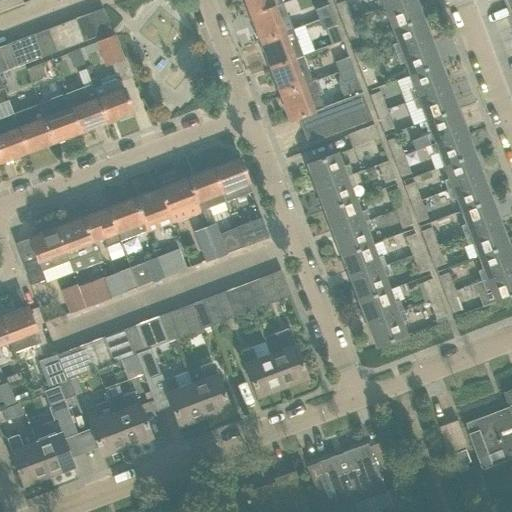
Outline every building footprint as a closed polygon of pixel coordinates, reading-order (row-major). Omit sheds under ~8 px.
[(23,3),(23,2),(21,0),(0,0),(5,10),(23,3)] [(244,0),(250,15),(282,3),(281,0),(244,0)] [(373,0),(377,9),(401,0),(373,0)] [(391,30),(422,18),(415,0),(401,0),(377,9),(381,18),(386,16),(391,30)] [(342,23),(351,19),(344,1),(335,4),(342,23)] [(260,41),(292,29),(282,3),(250,15),(260,41)] [(318,19),(332,14),(328,4),(314,10),(318,19)] [(97,36),(111,31),(103,8),(88,14),(97,36)] [(83,41),(97,36),(88,14),(75,19),(83,41)] [(331,46),(342,41),(332,14),(318,19),(322,30),(325,29),(331,46)] [(395,55),(431,41),(422,18),(391,30),(396,43),(391,45),(395,55)] [(69,46),(83,41),(75,19),(61,24),(69,46)] [(349,41),(358,37),(351,19),(342,23),(349,41)] [(55,52),(69,46),(61,24),(47,29),(55,52)] [(41,57),(55,52),(47,29),(33,35),(41,57)] [(270,67),(302,55),(292,29),(260,41),(270,67)] [(295,33),(302,54),(313,50),(306,30),(295,33)] [(29,61),(41,57),(33,35),(20,39),(29,61)] [(104,65),(121,59),(112,35),(78,48),(83,64),(84,63),(83,61),(87,59),(86,54),(98,50),(104,65)] [(15,66),(29,61),(20,39),(7,44),(15,66)] [(408,76),(439,64),(431,41),(395,55),(398,63),(402,61),(408,76)] [(0,67),(2,72),(15,66),(7,44),(0,46),(0,67)] [(359,68),(369,64),(362,46),(352,49),(359,68)] [(72,68),(83,64),(78,48),(67,53),(72,68)] [(316,79),(312,80),(302,55),(270,67),(280,93),(317,80),(316,79)] [(338,72),(351,67),(347,57),(334,62),(338,72)] [(365,86),(375,82),(369,64),(359,68),(365,86)] [(413,100),(448,86),(439,64),(408,76),(413,88),(409,89),(413,100)] [(30,83),(41,79),(36,65),(25,69),(30,83)] [(343,82),(355,77),(351,67),(338,72),(343,82)] [(20,87),(30,83),(25,69),(15,73),(20,87)] [(132,112),(120,81),(119,78),(93,88),(106,122),(132,112)] [(316,96),(322,93),(317,80),(280,93),(290,120),(298,118),(302,130),(367,105),(362,93),(321,108),(316,96)] [(106,122),(93,88),(91,84),(65,94),(79,132),(106,122)] [(425,121),(457,109),(448,86),(413,100),(416,108),(420,107),(425,121)] [(376,113),(386,110),(379,92),(369,95),(376,113)] [(53,142),(79,132),(65,94),(38,104),(53,142)] [(0,102),(0,116),(13,113),(9,100),(0,102)] [(27,152),(53,142),(38,104),(12,114),(27,152)] [(307,143),(372,119),(367,105),(302,130),(307,143)] [(430,145),(465,132),(457,109),(425,121),(430,134),(411,141),(415,151),(430,145)] [(383,132),(393,128),(386,110),(376,113),(383,132)] [(0,161),(0,162),(27,152),(12,114),(0,118),(0,161)] [(351,147),(378,137),(373,125),(347,135),(351,147)] [(443,166),(474,154),(465,132),(430,145),(433,154),(429,156),(434,169),(443,166)] [(393,159),(403,155),(396,137),(386,141),(393,159)] [(346,164),(342,166),(337,153),(307,165),(315,188),(350,175),(346,164)] [(446,191),(482,177),(474,154),(443,166),(447,178),(442,180),(446,191)] [(400,177),(410,173),(403,155),(393,159),(400,177)] [(225,202),(251,192),(239,159),(213,169),(225,201),(225,202)] [(384,183),(394,180),(387,161),(377,164),(384,183)] [(199,211),(225,201),(213,169),(187,179),(199,211)] [(349,185),(353,184),(350,175),(315,188),(324,210),(355,199),(349,185)] [(460,212),(491,200),(482,177),(446,191),(450,200),(454,198),(460,212)] [(173,178),(159,184),(161,189),(173,220),(199,211),(187,179),(174,183),(173,178)] [(410,204),(421,200),(414,182),(403,187),(410,204)] [(394,210),(405,206),(398,188),(387,192),(394,210)] [(145,231),(173,220),(161,189),(134,199),(145,231)] [(120,241),(145,231),(134,199),(108,209),(120,241)] [(365,210),(360,212),(355,199),(324,210),(332,233),(368,220),(365,210)] [(417,222),(428,218),(421,200),(410,204),(417,222)] [(464,236),(499,222),(491,200),(460,212),(465,224),(460,226),(464,236)] [(401,229),(412,224),(405,206),(394,210),(401,229)] [(106,246),(120,241),(108,209),(82,218),(91,242),(103,237),(106,246)] [(261,217),(234,228),(235,228),(242,247),(268,237),(261,217)] [(90,242),(91,242),(82,218),(56,228),(54,225),(67,261),(94,251),(90,242)] [(366,230),(372,228),(368,220),(332,233),(341,256),(371,245),(366,230)] [(476,257),(508,245),(499,222),(464,236),(467,244),(471,243),(476,257)] [(67,261),(54,225),(51,223),(41,227),(39,231),(41,234),(29,238),(36,258),(23,263),(30,285),(45,280),(41,271),(67,261)] [(214,223),(205,227),(216,257),(242,247),(235,228),(218,234),(214,223)] [(205,227),(194,231),(205,261),(216,257),(205,227)] [(428,250),(437,246),(430,229),(421,232),(428,250)] [(411,255),(421,252),(415,234),(405,238),(411,255)] [(380,255),(376,256),(371,245),(341,256),(350,279),(385,266),(380,255)] [(481,281),(511,269),(511,255),(508,245),(476,257),(481,269),(477,271),(481,281)] [(163,277),(186,269),(178,246),(154,255),(163,277)] [(434,267),(444,263),(437,246),(428,250),(434,267)] [(418,273),(428,269),(421,252),(411,255),(418,273)] [(137,287),(163,277),(154,255),(129,265),(137,287)] [(111,297),(137,287),(129,265),(103,274),(111,297)] [(383,277),(388,275),(385,266),(350,279),(358,302),(389,290),(383,277)] [(495,302),(511,295),(511,269),(481,281),(485,291),(490,289),(495,302)] [(278,300),(290,296),(281,270),(269,275),(278,300)] [(445,295),(455,291),(448,272),(438,276),(445,295)] [(96,303),(111,297),(103,274),(88,280),(88,282),(77,286),(85,307),(96,303)] [(267,304),(278,300),(269,275),(258,279),(267,304)] [(256,308),(267,304),(258,279),(247,283),(256,308)] [(428,301),(438,297),(431,279),(421,283),(428,301)] [(245,312),(256,308),(247,283),(235,287),(245,312)] [(85,307),(77,286),(76,284),(59,290),(68,313),(85,307)] [(234,317),(245,312),(235,287),(224,291),(234,317)] [(398,301),(393,302),(389,290),(358,302),(367,324),(402,311),(398,301)] [(222,321),(234,317),(224,291),(213,295),(222,321)] [(452,312),(462,309),(455,291),(445,295),(452,312)] [(211,325),(222,321),(213,295),(202,299),(211,325)] [(435,319),(445,315),(438,297),(428,301),(435,319)] [(200,329),(211,325),(202,299),(190,304),(200,329)] [(189,333),(200,329),(190,304),(179,308),(189,333)] [(40,342),(34,326),(27,308),(0,318),(13,353),(40,342)] [(178,337),(189,333),(179,308),(168,312),(178,337)] [(401,322),(406,320),(402,311),(367,324),(375,347),(406,336),(401,322)] [(167,341),(178,337),(168,312),(157,316),(167,341)] [(155,345),(167,341),(157,316),(146,320),(155,345)] [(12,353),(13,353),(0,318),(0,317),(0,345),(8,343),(12,353)] [(144,350),(155,345),(146,320),(135,324),(144,350)] [(133,354),(144,350),(135,324),(123,329),(133,354)] [(281,387),(306,377),(287,328),(263,338),(265,341),(264,341),(281,387)] [(121,358),(133,354),(123,329),(112,333),(121,358)] [(110,362),(121,358),(112,333),(101,337),(110,362)] [(99,366),(110,362),(101,337),(90,341),(99,366)] [(88,370),(99,366),(90,341),(79,345),(88,370)] [(257,396),(281,387),(264,341),(239,350),(257,396)] [(77,374),(88,370),(79,345),(67,349),(77,374)] [(68,378),(77,374),(67,349),(56,353),(57,355),(66,379),(68,378)] [(66,379),(57,355),(56,353),(37,360),(48,389),(58,385),(67,382),(66,379)] [(204,380),(192,385),(191,385),(203,416),(228,407),(216,376),(210,362),(199,366),(204,380)] [(159,374),(149,378),(159,402),(169,399),(171,404),(172,407),(179,425),(203,416),(191,385),(192,385),(187,371),(163,380),(160,373),(159,374)] [(0,396),(4,406),(15,402),(8,382),(0,384),(0,396)] [(511,389),(504,393),(511,413),(502,417),(501,413),(470,424),(474,435),(468,437),(477,459),(500,450),(504,461),(511,458),(511,389)] [(150,436),(143,417),(133,391),(108,400),(125,446),(150,436)] [(101,455),(125,446),(108,400),(84,409),(101,455)] [(52,420),(30,429),(34,441),(48,475),(72,466),(69,458),(65,447),(62,439),(76,434),(68,411),(64,401),(49,407),(47,408),(52,420)] [(438,426),(448,452),(466,445),(456,419),(438,426)] [(34,441),(21,446),(17,435),(6,440),(23,484),(47,475),(34,441)] [(335,456),(306,467),(323,511),(338,511),(338,510),(352,504),(385,491),(374,462),(367,444),(342,453),(344,457),(337,460),(335,456)] [(307,511),(299,491),(292,472),(273,479),(274,482),(245,493),(247,500),(245,500),(249,511),(284,511),(286,511),(307,511)]
